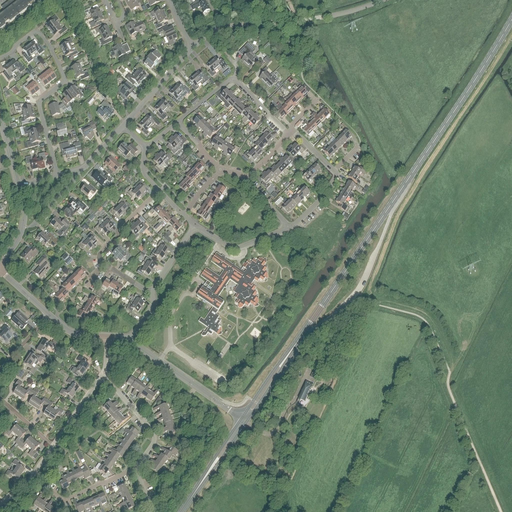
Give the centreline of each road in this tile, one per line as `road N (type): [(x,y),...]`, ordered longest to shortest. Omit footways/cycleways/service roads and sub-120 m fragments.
road 1 (secondary): [(243,420),(511,19)]
road 2 (residential): [(57,176),(40,109),(63,74),(35,30),(0,58)]
road 3 (track): [(448,369),(450,393),(500,511)]
road 4 (tertiary): [(243,420),(129,341)]
